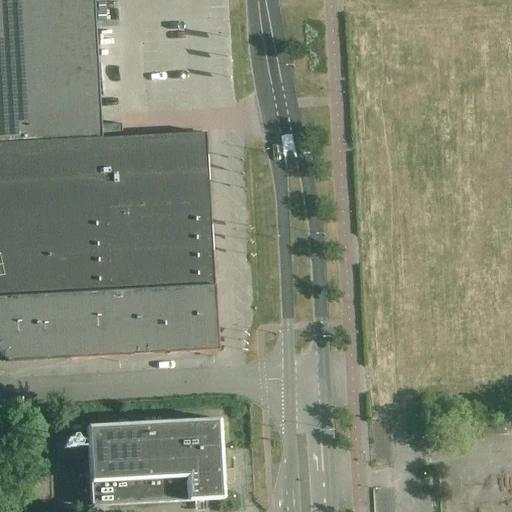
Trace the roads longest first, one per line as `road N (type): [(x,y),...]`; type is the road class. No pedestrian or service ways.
road 1 (residential): [(291,380),(0,392)]
road 2 (tertiary): [(323,379),(308,176),(282,103)]
road 3 (tertiary): [(282,103),(276,137),(291,380)]
road 4 (tertiary): [(328,511),(323,379)]
road 5 (tertiary): [(291,380),(295,511)]
